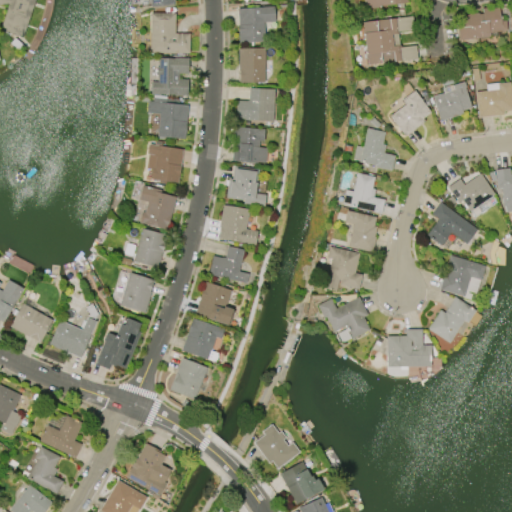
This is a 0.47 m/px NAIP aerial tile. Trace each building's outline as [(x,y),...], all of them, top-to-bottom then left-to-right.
[(33,0),(21,37),(0,29),(0,23),(7,4),(0,5),(0,0),(33,0)] [(406,0),(407,2),(363,8),(361,0),(406,0)] [(237,9),(273,6),(274,22),(262,23),(263,42),(239,43),(238,36),(237,36),(236,25),(238,25),(237,9)] [(490,37),(458,41),(456,25),(461,25),(459,15),(478,13),(478,14),(482,14),(482,9),(498,7),(500,21),(505,21),(506,31),(489,33),(490,37)] [(149,53),(149,13),(174,13),(174,33),(189,34),(188,53),(149,53)] [(400,48),(415,46),(417,60),(366,66),(361,23),(411,17),(413,30),(398,32),(400,48)] [(238,83),(238,49),(264,48),(264,82),(238,83)] [(185,96),(150,95),(150,82),(156,82),(156,76),(155,76),(156,67),(157,67),(157,58),(173,59),(173,58),(187,58),(187,74),(177,74),(177,80),(186,80),(185,96)] [(439,121),(432,97),(443,93),(441,88),(462,82),(470,108),(461,111),(462,114),(439,121)] [(478,118),(475,92),(486,91),(485,84),(509,82),(511,110),(502,111),(503,115),(478,118)] [(272,121),(235,120),(236,101),(248,101),(248,89),(273,89),(272,121)] [(404,136),(389,116),(404,105),(401,100),(413,90),(430,113),(422,119),(424,121),(404,136)] [(146,101),(187,105),(183,140),(156,137),(158,114),(145,113),(146,101)] [(255,164),(230,161),(233,127),(262,130),(261,141),(257,141),(257,147),(265,148),(264,163),(256,162),(255,164)] [(390,171),(358,164),(358,161),(352,159),(355,146),(361,148),(366,128),(384,133),(381,144),(384,145),(382,154),(393,156),(390,171)] [(182,150),(177,183),(164,182),(164,184),(157,183),(157,181),(148,179),(150,169),(145,169),(147,155),(146,154),(147,145),(182,150)] [(231,166),(256,169),(253,193),(264,195),(262,207),(241,204),(242,201),(224,199),(226,179),(230,179),(231,166)] [(494,170),(508,168),(509,175),(511,174),(511,211),(505,212),(504,206),(502,206),(500,188),(496,188),(494,170)] [(381,214),(341,206),(345,190),(352,192),(356,173),(374,177),(371,189),(374,190),(372,198),(384,200),(381,214)] [(446,187),(459,179),(463,184),(479,173),(494,195),(469,211),(461,200),(457,203),(446,187)] [(175,197),(166,230),(138,222),(141,212),(143,212),(146,202),(137,200),(141,185),(160,190),(159,193),(175,197)] [(439,202),(476,230),(465,244),(450,233),(440,246),(425,235),(437,219),(430,214),(439,202)] [(247,210),(244,229),(256,232),(253,246),(215,239),(222,205),(247,210)] [(371,252),(347,247),(352,224),(343,222),(346,211),(375,217),(373,226),(375,227),(373,237),(375,238),(371,252)] [(133,261),(141,228),(166,235),(164,243),(165,243),(162,252),(161,252),(157,267),(133,261)] [(243,250),(238,271),(247,274),(245,283),(207,274),(212,255),(224,258),(227,246),(243,250)] [(324,289),(330,259),(325,258),(328,247),(358,253),(354,273),(361,275),(357,289),(339,285),(340,280),(338,280),(335,291),(324,289)] [(449,255),(484,266),(479,280),(469,277),(463,296),(438,289),(449,255)] [(119,305),(129,273),(154,280),(144,313),(119,305)] [(2,322),(0,320),(0,291),(6,280),(21,289),(2,322)] [(230,290),(224,307),(231,309),(226,325),(194,314),(205,282),(230,290)] [(335,309),(357,297),(367,315),(362,318),(368,330),(351,339),(345,326),(332,333),(324,317),(322,318),(316,306),(330,299),(335,309)] [(427,329),(448,343),(463,320),(467,323),(475,310),(454,297),(443,313),(439,310),(427,329)] [(21,303),(51,319),(39,342),(9,326),(21,303)] [(58,320),(81,330),(86,317),(96,321),(80,358),(48,344),(58,320)] [(139,333),(124,369),(115,365),(114,366),(110,365),(108,370),(93,364),(103,342),(102,339),(104,335),(106,334),(107,333),(114,336),(119,323),(122,325),(125,318),(139,323),(135,331),(139,333)] [(191,318),(223,329),(219,339),(214,337),(210,351),(217,353),(216,356),(217,357),(216,360),(215,360),(214,362),(180,351),(191,318)] [(386,366),(385,336),(404,336),(404,329),(421,329),(421,345),(430,345),(430,366),(386,366)] [(193,399),(168,389),(181,357),(206,368),(193,399)] [(0,384),(21,395),(13,411),(21,415),(15,428),(14,427),(10,435),(0,429),(0,426),(2,422),(0,421),(0,384)] [(74,457),(38,441),(46,424),(59,430),(65,416),(81,423),(73,441),(80,444),(74,457)] [(299,452),(277,469),(271,461),(268,463),(252,443),(263,434),(261,432),(270,424),(277,434),(280,432),(284,437),(282,439),(287,445),(291,442),(299,452)] [(125,477),(144,443),(161,452),(160,454),(165,456),(160,465),(170,470),(156,495),(125,477)] [(56,495),(26,479),(36,459),(34,458),(39,447),(58,457),(53,468),(56,469),(52,476),(63,482),(56,495)] [(295,504),(278,474),(301,461),(309,476),(311,475),(313,480),(316,479),(322,490),(295,504)] [(102,511),(99,510),(117,480),(146,498),(138,510),(136,511),(102,511)] [(11,511),(8,509),(28,485),(50,503),(42,511),(33,511),(30,509),(27,511),(11,511)] [(298,511),(297,508),(320,497),(327,511),(298,511)]
